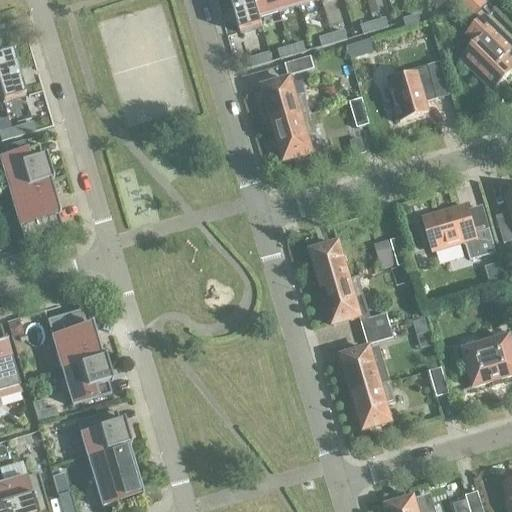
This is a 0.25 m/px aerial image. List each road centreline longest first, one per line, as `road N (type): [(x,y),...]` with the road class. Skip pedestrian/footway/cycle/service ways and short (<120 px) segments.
road 1 (residential): [(264,223),(342,490)]
road 2 (residential): [(39,0),(115,259)]
road 3 (residential): [(115,259),(189,511)]
road 4 (residential): [(264,223),(511,148)]
road 5 (residential): [(196,0),(264,223)]
road 6 (residential): [(342,490),(511,436)]
road 7 (residential): [(0,294),(115,259)]
